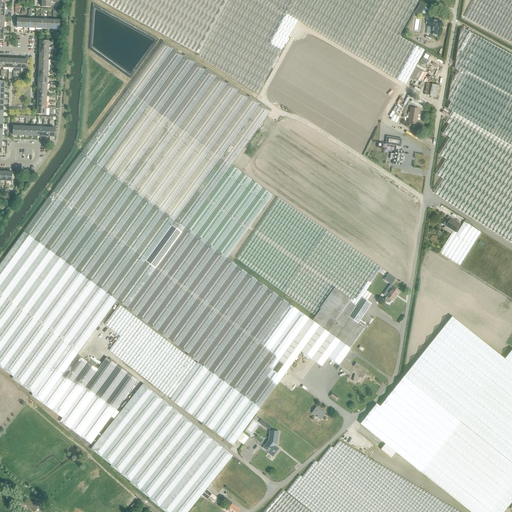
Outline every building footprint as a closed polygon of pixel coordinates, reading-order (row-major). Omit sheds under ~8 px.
[(100,0),(198,54),(228,0),(100,0)] [(399,37),(418,1),(415,0),(228,0),(198,54),(197,56),(257,94),(297,21),(405,85),(409,79),(415,82),(422,72),(415,68),(425,51),(399,37)] [(511,0),(473,0),(464,17),(511,42),(511,0)] [(420,4),(415,13),(420,16),(425,7),(420,4)] [(440,26),(441,21),(429,19),(428,27),(431,27),(430,34),(436,35),(438,26),(440,26)] [(444,179),(435,193),(511,242),(511,54),(463,28),(461,32),(455,69),(458,70),(452,81),(448,101),(451,102),(448,109),(453,112),(446,122),(449,124),(444,134),(451,138),(440,155),(447,159),(437,175),(444,179)] [(184,56),(163,41),(0,264),(0,367),(13,377),(12,379),(32,394),(31,395),(42,403),(117,300),(127,308),(126,309),(188,354),(187,355),(198,363),(171,399),(233,445),(237,440),(243,444),(249,437),(242,433),(260,408),(301,352),(322,367),(329,357),(351,374),(353,372),(351,370),(353,367),(343,359),(351,349),(350,349),(365,329),(358,324),(371,304),(367,301),(371,294),(366,291),(381,268),(277,198),(236,258),(316,317),(312,321),(227,259),(274,195),(231,166),(270,112),(249,96),(248,98),(228,82),(227,84),(206,69),(205,70),(185,55),(184,56)] [(439,98),(441,86),(430,84),(428,95),(439,98)] [(408,123),(416,125),(417,120),(416,120),(418,110),(418,109),(410,108),(408,123)] [(399,118),(394,115),(391,120),(396,123),(399,118)] [(393,165),(401,166),(402,161),(403,156),(404,151),(399,151),(400,147),(402,139),(387,137),(386,144),(396,146),(396,150),(395,150),(395,155),(391,154),(390,159),(394,160),(393,165)] [(459,223),(460,221),(457,220),(456,221),(449,217),(447,220),(449,222),(446,226),(454,231),(455,232),(461,224),(459,223)] [(450,238),(440,252),(460,265),(481,233),(464,222),(462,225),(457,233),(455,232),(454,231),(450,238)] [(389,274),(386,277),(394,282),(396,279),(389,274)] [(391,286),(384,295),(387,297),(385,299),(385,301),(386,302),(387,303),(388,303),(390,302),(391,300),(393,301),(399,291),(391,286)] [(170,398),(196,363),(119,305),(94,338),(170,398)] [(376,404),(360,424),(385,444),(396,452),(469,511),(503,511),(511,501),(511,349),(504,359),(452,317),(380,406),(376,404)] [(137,380),(106,357),(97,369),(77,355),(41,404),(61,418),(59,422),(90,445),(137,380)] [(356,363),(353,367),(351,370),(353,372),(355,374),(353,381),(357,382),(360,378),(361,378),(362,378),(364,375),(363,374),(364,373),(366,374),(367,371),(356,363)] [(142,384),(120,413),(92,449),(167,511),(189,511),(233,456),(142,384)] [(316,407),(312,413),(320,419),(325,413),(316,407)] [(270,430),(272,426),(261,419),(259,422),(270,430)] [(277,444),(278,432),(270,431),(268,441),(263,448),(269,452),(268,453),(273,457),(279,449),(274,445),(275,444),(276,445),(277,444)] [(460,511),(339,441),(333,448),(331,446),(317,463),(315,461),(302,477),(299,475),(286,492),(311,511),(460,511)] [(385,444),(381,449),(391,458),(396,452),(385,444)] [(309,511),(282,490),(263,511),(309,511)] [(33,505),(26,500),(23,503),(26,506),(33,511),(35,511),(38,509),(37,508),(38,506),(35,503),(33,505)] [(21,501),(18,504),(23,509),(26,506),(23,503),(21,501)]
